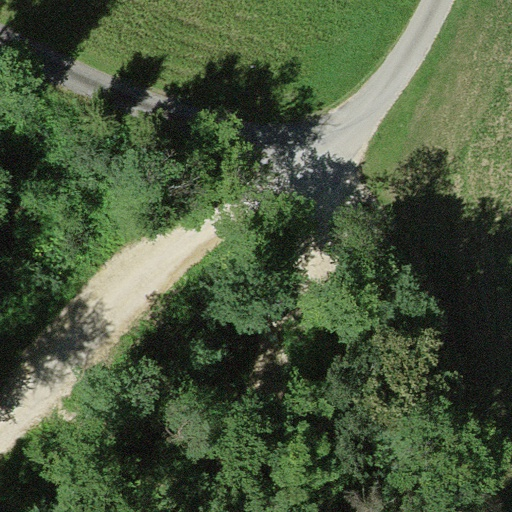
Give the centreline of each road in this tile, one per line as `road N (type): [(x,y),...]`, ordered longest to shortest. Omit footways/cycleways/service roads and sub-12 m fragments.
road 1 (track): [(195,511),(313,140),(0,423)]
road 2 (track): [(465,511),(457,358),(403,247),(346,189),(313,140)]
road 3 (track): [(313,140),(213,137),(82,87),(0,41)]
road 4 (track): [(444,0),(410,66),(365,113),(313,140)]
